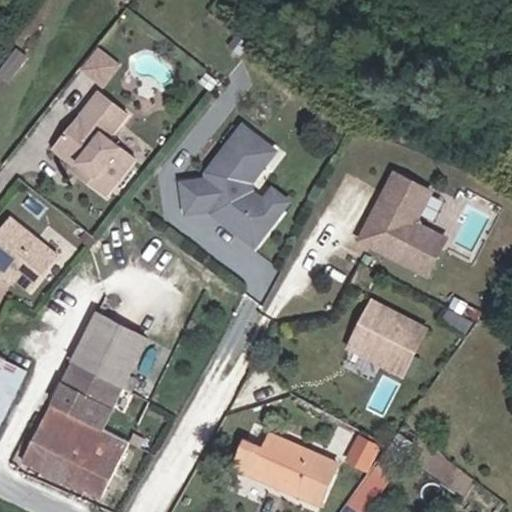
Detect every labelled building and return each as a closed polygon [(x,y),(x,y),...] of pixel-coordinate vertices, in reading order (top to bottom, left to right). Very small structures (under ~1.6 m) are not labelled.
[(99,44),(81,67),(106,85),(123,62),(99,44)] [(108,86),(61,138),(68,144),(76,152),(85,160),(89,164),(82,171),(104,190),(138,154),(114,131),(134,109),(108,86)] [(266,149),(235,124),(200,165),(203,168),(199,173),(172,177),(177,209),(204,204),(205,208),(209,208),(214,213),(214,219),(242,243),(268,213),(253,200),(241,190),(240,180),(266,149)] [(61,138),(58,141),(77,158),(73,162),(82,171),(89,164),(85,160),(76,152),(68,144),(61,138)] [(429,276),(447,240),(421,227),(419,219),(432,193),(396,175),(381,205),(386,208),(378,224),(373,221),(362,242),(429,276)] [(268,213),(277,201),(262,189),(253,200),(268,213)] [(9,216),(0,227),(0,265),(2,267),(10,274),(13,276),(28,288),(55,252),(9,216)] [(10,274),(2,267),(0,268),(0,273),(9,281),(13,276),(10,274)] [(403,375),(427,330),(374,303),(352,347),(403,375)] [(468,335),(477,322),(449,308),(443,322),(468,335)] [(145,341),(96,316),(53,404),(49,402),(25,450),(21,448),(16,458),(20,461),(19,462),(82,492),(83,490),(102,499),(129,444),(101,429),(145,341)] [(0,357),(0,422),(25,370),(0,357)] [(369,470),(383,443),(360,431),(346,458),(369,470)] [(299,497),(318,452),(270,432),(261,452),(243,444),(232,470),(299,497)] [(375,464),(347,501),(362,511),(374,511),(397,481),(375,464)]
